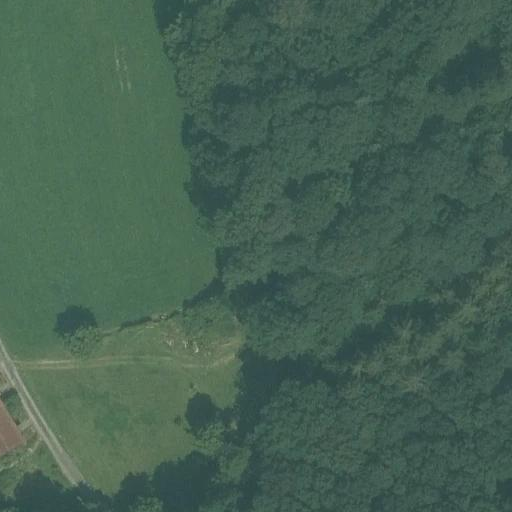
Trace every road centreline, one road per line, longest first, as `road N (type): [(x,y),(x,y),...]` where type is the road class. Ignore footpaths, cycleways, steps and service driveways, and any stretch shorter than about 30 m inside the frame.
road 1 (track): [(511,295),(233,511)]
road 2 (residential): [(0,334),(79,467)]
